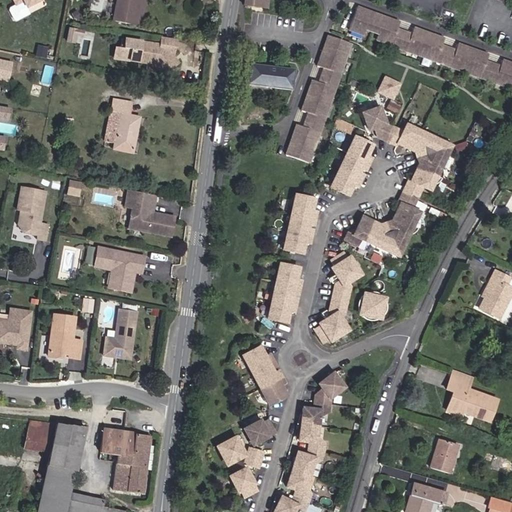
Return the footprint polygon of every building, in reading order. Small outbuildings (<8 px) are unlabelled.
[(12,0),(15,5),(10,8),(9,11),(13,19),(16,21),(28,15),(25,8),(40,0),(12,0)] [(134,24),(138,0),(116,0),(112,20),(134,24)] [(140,25),(145,0),(138,0),(134,24),(140,25)] [(267,8),(268,0),(243,0),(243,5),(267,8)] [(396,29),(399,23),(356,7),(348,30),(363,35),(365,30),(378,35),(376,40),(390,45),(396,29)] [(75,21),(80,17),(76,11),(71,15),(75,21)] [(82,36),(83,31),(69,28),(66,41),(74,42),(75,35),(82,36)] [(441,45),(443,39),(413,28),(411,34),(405,50),(435,61),(441,45)] [(405,50),(411,34),(396,29),(390,45),(405,50)] [(339,74),(350,44),(328,36),(317,66),(323,68),(339,74)] [(180,64),(174,55),(175,49),(176,49),(178,40),(160,37),(159,43),(120,38),(119,47),(123,47),(121,61),(152,65),(161,77),(180,64)] [(485,61),(487,55),(457,44),(455,50),(449,66),(479,78),(485,61)] [(449,66),(455,50),(441,45),(435,61),(449,66)] [(0,79),(8,81),(12,64),(0,61),(0,79)] [(493,83),(499,66),(485,61),(479,78),(493,83)] [(511,89),(511,64),(501,61),(499,66),(493,83),(511,89)] [(289,90),(292,70),(248,64),(246,85),(289,90)] [(334,88),(339,74),(323,68),(318,82),(334,88)] [(392,99),(398,85),(385,78),(378,92),(392,99)] [(323,119),(334,88),(318,82),(312,80),(301,111),(307,113),(323,119)] [(132,153),(139,118),(128,116),(130,104),(113,100),(105,140),(114,142),(113,149),(132,153)] [(0,137),(0,118),(7,120),(9,108),(0,106),(0,149),(2,149),(4,138),(0,137)] [(384,140),(390,126),(384,124),(379,108),(362,114),(368,130),(377,127),(380,128),(376,137),(384,140)] [(318,133),(323,119),(307,113),(302,127),(318,133)] [(308,163),(318,133),(302,127),(296,125),(285,155),(308,163)] [(411,150),(420,132),(406,125),(402,132),(396,129),(389,143),(396,146),(397,144),(411,150)] [(389,143),(396,129),(390,126),(384,140),(389,143)] [(442,149),(439,141),(420,132),(411,150),(414,152),(416,158),(442,149)] [(366,155),(371,146),(353,137),(345,154),(367,165),(371,157),(366,155)] [(435,177),(445,157),(442,149),(416,158),(418,164),(417,168),(435,177)] [(364,172),(367,165),(345,154),(338,171),(360,181),(363,174),(358,172),(359,170),(364,172)] [(429,190),(435,177),(417,168),(410,181),(408,180),(405,187),(418,194),(421,187),(429,190)] [(356,189),(360,181),(338,171),(330,188),(347,196),(352,186),(356,189)] [(78,197),(80,183),(69,181),(67,195),(78,197)] [(59,190),(60,183),(53,182),(51,188),(59,190)] [(414,203),(418,194),(405,187),(400,196),(414,203)] [(39,224),(45,193),(20,188),(16,210),(20,211),(17,225),(22,233),(37,236),(36,239),(44,241),(47,226),(39,224)] [(152,213),(156,196),(127,190),(124,206),(131,208),(127,228),(170,237),(174,218),(152,213)] [(311,210),(314,200),(295,195),(291,213),(314,219),(316,211),(311,210)] [(411,227),(418,213),(411,209),(414,203),(400,196),(397,203),(399,204),(392,218),(411,227)] [(312,227),(314,219),(291,213),(287,231),(310,237),(312,229),(307,228),(308,225),(312,227)] [(366,242),(375,224),(361,217),(353,235),(346,232),(343,239),(356,246),(360,239),(366,242)] [(402,246),(411,227),(392,218),(391,221),(385,224),(394,249),(402,246)] [(394,249),(385,224),(379,226),(375,224),(366,242),(386,252),(394,249)] [(308,245),(310,237),(287,231),(282,250),(301,254),(303,244),(308,245)] [(140,274),(143,257),(97,248),(97,250),(88,248),(85,263),(94,265),(93,267),(110,271),(106,288),(130,293),(134,272),(140,274)] [(359,275),(348,258),(346,259),(342,253),(329,261),(333,267),(331,269),(339,282),(334,285),(333,291),(339,293),(347,294),(349,287),(342,285),(351,280),(359,275)] [(296,279),(298,268),(279,264),(275,282),(299,288),(300,280),(296,279)] [(498,319),(511,291),(511,287),(506,284),(509,279),(494,271),(490,279),(493,280),(484,298),(479,309),(498,319)] [(484,298),(493,280),(490,279),(481,296),(484,298)] [(297,295),(299,288),(275,282),(271,300),(295,306),(296,298),(291,297),(292,294),(297,295)] [(346,301),(347,294),(339,293),(337,299),(346,301)] [(379,319),(383,299),(363,294),(359,315),(379,319)] [(344,308),(346,301),(337,299),(332,298),(330,305),(344,308)] [(91,313),(93,300),(83,299),(81,311),(91,313)] [(293,313),(295,306),(271,300),(267,319),(286,323),(288,312),(293,313)] [(343,316),(344,308),(330,305),(328,311),(332,316),(319,324),(320,326),(314,330),(322,343),(328,339),(329,341),(346,330),(337,316),(339,315),(343,316)] [(158,317),(159,310),(151,308),(150,316),(158,317)] [(25,350),(30,312),(9,309),(9,315),(8,321),(5,323),(0,322),(0,343),(12,345),(15,342),(17,343),(17,345),(16,349),(25,350)] [(130,360),(136,313),(118,310),(114,339),(105,337),(102,356),(114,358),(116,356),(119,356),(119,358),(130,360)] [(9,315),(0,314),(0,322),(5,323),(8,321),(9,315)] [(78,358),(81,342),(71,340),(75,318),(53,315),(47,357),(61,359),(61,356),(62,354),(68,355),(68,357),(78,358)] [(251,373),(272,361),(268,354),(264,356),(259,347),(242,356),(251,373)] [(259,389),(280,377),(277,370),(272,373),(271,370),(275,368),(272,361),(251,373),(259,389)] [(489,424),(498,399),(469,389),(473,378),(453,370),(446,389),(453,392),(446,410),(462,416),(462,414),(489,424)] [(330,397),(342,387),(332,374),(319,384),(323,389),(324,392),(324,396),(315,395),(314,403),(329,405),(330,397)] [(268,405),(285,396),(280,387),(284,384),(280,377),(259,389),(268,405)] [(318,417),(319,411),(328,412),(329,405),(314,403),(313,410),(302,408),(300,425),(317,427),(318,417)] [(84,427),(30,420),(24,448),(49,452),(35,511),(65,511),(70,494),(84,427)] [(274,433),(267,421),(260,424),(259,422),(244,430),(252,444),(274,433)] [(316,437),(317,427),(300,425),(298,441),(309,443),(308,449),(323,452),(323,445),(315,443),(316,437)] [(142,494),(149,436),(103,430),(100,454),(116,456),(112,490),(142,494)] [(244,456),(234,438),(217,447),(226,465),(244,456)] [(448,474),(457,445),(438,439),(429,468),(448,474)] [(257,468),(262,453),(249,449),(244,464),(257,468)] [(312,465),(314,458),(321,460),(323,452),(308,449),(306,456),(296,453),(291,470),(309,475),(312,465)] [(256,491),(244,469),(229,477),(237,492),(240,491),(243,497),(256,491)] [(305,487),(309,475),(291,470),(286,487),(295,490),(293,497),(307,502),(310,495),(303,493),(305,487)] [(442,505),(445,494),(415,485),(412,496),(409,495),(404,511),(428,511),(431,501),(442,505)] [(96,511),(99,500),(70,494),(65,511),(96,511)] [(303,510),(307,502),(293,497),(290,503),(280,498),(273,511),(292,511),(296,506),(303,510)] [(503,511),(507,511),(510,504),(490,499),(488,507),(489,508),(501,511),(503,511)] [(99,500),(96,511),(125,511),(126,511),(103,507),(104,501),(99,500)]
